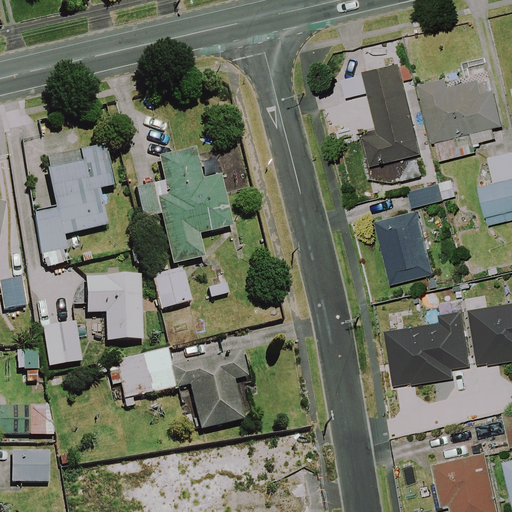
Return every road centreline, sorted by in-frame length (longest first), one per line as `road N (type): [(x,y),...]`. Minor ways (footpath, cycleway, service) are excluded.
road 1 (residential): [(364,511),(330,306),(255,20)]
road 2 (secondary): [(255,20),(0,79)]
